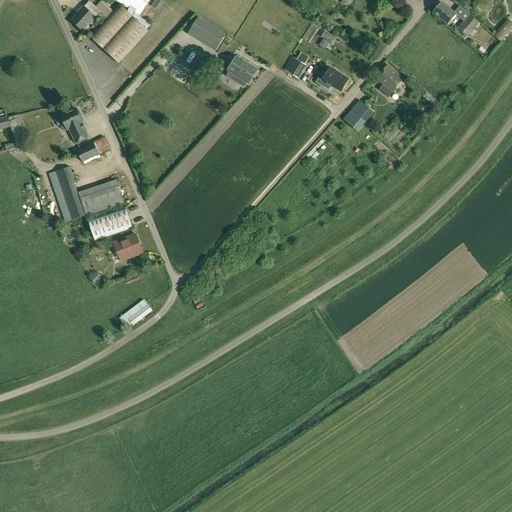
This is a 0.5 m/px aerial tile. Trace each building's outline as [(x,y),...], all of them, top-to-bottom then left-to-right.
[(84,7),(71,21),(83,31),(95,17),(97,15),(103,21),(89,36),(118,64),(148,31),(132,16),(134,13),(139,16),(146,5),(151,8),(152,7),(160,12),(165,3),(159,0),(114,0),(129,9),(127,11),(119,3),(111,11),(100,1),(96,6),(90,1),(84,7)] [(511,2),(509,0),(507,0),(490,19),(500,27),(511,13),(511,2)] [(434,13),(447,24),(456,14),(442,3),(434,13)] [(469,14),(472,11),(466,6),(463,9),(469,14)] [(150,26),(160,20),(154,11),(144,17),(150,26)] [(457,29),(467,37),(479,23),(469,14),(457,29)] [(199,19),(190,32),(217,48),(225,35),(199,19)] [(387,33),(392,37),(398,29),(393,25),(391,28),(389,27),(387,30),(389,31),(387,33)] [(502,41),(508,33),(502,28),(495,36),(502,41)] [(201,50),(201,43),(188,42),(187,49),(201,50)] [(479,50),(486,55),(488,53),(481,47),(479,50)] [(229,70),(249,83),(257,70),(237,58),(229,70)] [(286,70),(298,78),(306,66),(293,58),(286,70)] [(376,79),(382,84),(379,89),(389,97),(404,79),(388,65),(376,79)] [(349,79),(330,67),(324,77),(321,75),(314,85),(327,93),(329,90),(337,94),(339,91),(341,92),(349,79)] [(189,76),(183,82),(192,90),(197,84),(189,76)] [(150,88),(154,95),(169,86),(166,80),(150,88)] [(425,93),(411,81),(407,85),(422,97),(425,93)] [(363,114),(355,108),(345,120),(357,130),(362,124),(361,123),(366,116),(367,118),(372,111),(368,108),(363,114)] [(58,119),(64,130),(66,129),(67,130),(69,129),(76,143),(88,137),(82,122),(78,112),(77,110),(76,110),(70,112),(62,117),(62,118),(58,119)] [(0,129),(10,127),(9,126),(8,119),(7,116),(0,118),(0,129)] [(8,119),(9,126),(15,144),(16,146),(27,142),(19,118),(18,118),(18,116),(8,119)] [(77,151),(82,162),(110,149),(104,137),(93,142),(93,143),(77,151)] [(71,167),(57,172),(73,220),(84,216),(73,184),(76,183),(72,172),(71,167)] [(78,192),(86,216),(124,203),(116,180),(78,192)] [(87,220),(94,240),(132,228),(125,207),(87,220)] [(143,253),(136,235),(114,243),(121,261),(143,253)] [(114,271),(117,284),(125,282),(122,269),(114,271)] [(95,284),(100,279),(95,275),(90,279),(95,284)] [(128,319),(133,326),(153,311),(147,304),(128,319)]
